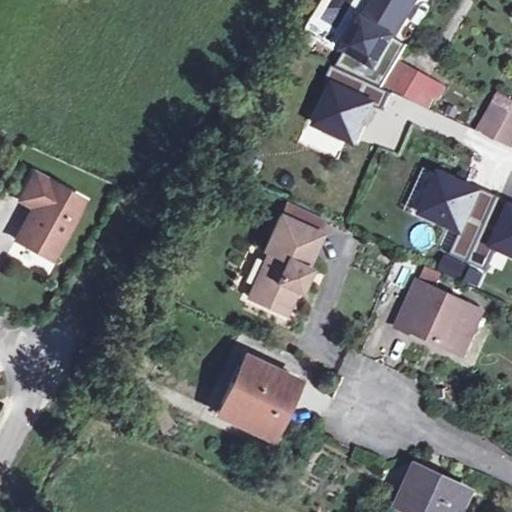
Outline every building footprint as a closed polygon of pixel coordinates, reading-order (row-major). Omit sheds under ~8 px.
[(414,0),(376,0),(367,17),(362,15),(345,45),(350,49),(340,65),(381,84),(408,41),(395,33),(414,0)] [(444,84),(398,61),(383,85),(433,107),(444,84)] [(324,85),(336,90),(319,127),(357,143),(373,106),(383,111),(391,94),(332,67),(324,85)] [(511,99),(501,94),(488,119),(507,128),(511,121),(511,118),(511,99)] [(501,139),(507,128),(488,119),(482,130),(501,139)] [(507,128),(501,139),(511,143),(511,121),(507,128)] [(17,235),(55,256),(79,215),(74,212),(83,194),(34,168),(20,196),(35,203),(17,235)] [(479,193),(443,177),(427,213),(463,230),(452,254),(472,263),(501,197),(482,188),(479,193)] [(511,202),(501,197),(472,263),(488,271),(499,246),(511,251),(511,202)] [(272,253),(253,300),(290,316),(302,290),(306,291),(316,270),(312,268),(326,235),(283,217),(268,251),(272,253)] [(470,355),(478,338),(469,335),(481,307),(422,280),(403,325),(421,332),(423,327),(445,337),(443,342),(470,355)] [(490,311),(481,307),(469,335),(478,338),(490,311)] [(243,355),(214,414),(270,442),(300,383),(243,355)] [(420,471),(402,511),(405,511),(469,511),(477,496),(420,471)]
